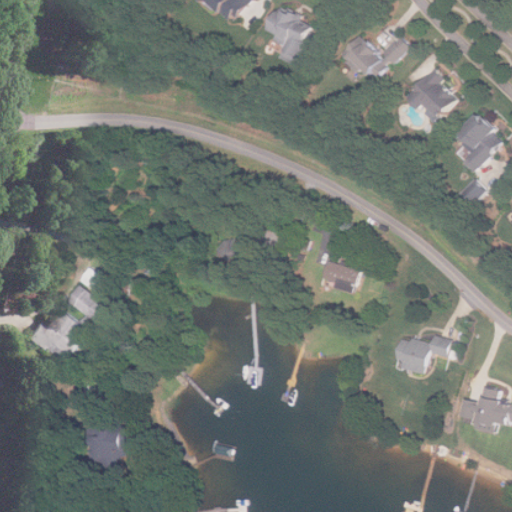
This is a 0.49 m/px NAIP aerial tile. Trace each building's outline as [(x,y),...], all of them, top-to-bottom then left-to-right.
[(214,0),(238,21),(256,0),(214,0)] [(300,63),(318,25),(304,18),(305,15),(285,5),(275,28),(284,32),(280,39),(291,44),(286,56),(300,63)] [(347,54),(364,70),(369,66),(382,79),(416,44),(405,34),(387,53),(367,33),(347,54)] [(466,96),(438,69),(411,97),(424,109),(427,106),(442,121),(466,96)] [(473,137),(460,151),(474,165),(478,160),(485,167),(503,148),(493,139),(502,129),(484,112),(467,131),(473,137)] [(494,190),(482,178),(467,192),(479,205),(494,190)] [(333,260),(327,284),(360,293),(367,269),(344,262),(344,263),(333,260)] [(114,302),(83,285),(73,303),(104,321),(114,302)] [(26,338),(48,353),(52,347),(71,360),(93,327),(68,310),(52,332),(37,321),(26,338)] [(438,343),(408,336),(403,358),(411,360),(409,368),(432,373),(437,353),(458,358),(463,340),(440,335),(438,343)] [(487,402),(470,398),(466,414),(484,418),(482,428),(501,432),(504,421),(511,423),(511,400),(503,398),(505,389),(490,386),(487,402)]
